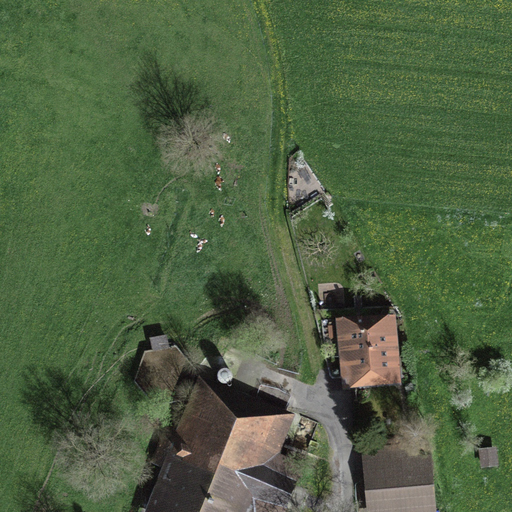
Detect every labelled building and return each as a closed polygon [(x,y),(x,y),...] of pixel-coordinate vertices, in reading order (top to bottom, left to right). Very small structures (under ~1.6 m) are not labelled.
[(357,389),(401,385),(394,310),(336,315),(342,385),(356,384),(357,389)] [(169,347),(167,332),(149,335),(151,350),(169,347)] [(233,364),(237,356),(217,347),(213,356),(233,364)] [(141,511),(255,511),(257,511),(282,511),(302,464),(279,455),(296,413),(197,373),(176,423),(167,419),(151,460),(161,464),(141,511)] [(366,511),(435,511),(431,440),(362,445),(366,511)] [(481,464),(498,463),(497,445),(479,446),(481,464)]
